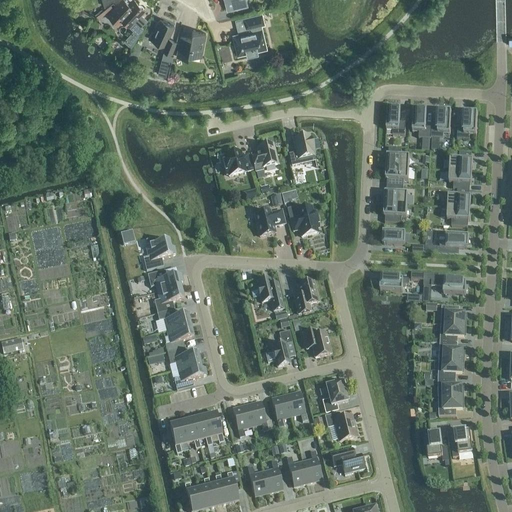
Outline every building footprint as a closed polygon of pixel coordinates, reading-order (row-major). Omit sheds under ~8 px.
[(122,0),(107,16),(118,26),(122,21),(130,28),(134,24),(140,29),(147,21),(141,15),(145,11),(133,0),(128,5),(122,0)] [(224,0),(227,10),(247,5),(245,0),(224,0)] [(259,30),(258,26),(263,25),(261,15),(236,21),(239,35),(233,36),(235,46),(237,46),(237,54),(233,54),(233,55),(246,54),(247,56),(257,53),(257,52),(266,48),(263,40),(261,30),(259,30)] [(168,39),(174,27),(159,21),(155,28),(156,29),(154,33),(152,32),(148,39),(164,47),(162,51),(172,56),(176,43),(168,39)] [(201,58),(205,34),(192,32),(190,39),(180,37),(176,57),(187,60),(188,56),(201,58)] [(158,75),(168,77),(173,59),(163,57),(158,75)] [(405,138),(405,124),(401,124),(401,111),(400,111),(400,110),(388,110),(387,132),(393,132),(393,137),(405,138)] [(431,141),(431,139),(432,126),(427,126),(428,112),(414,111),(412,133),(419,134),(419,140),(431,141)] [(432,126),(431,139),(443,140),(443,135),(450,136),(451,113),(437,112),(436,126),(432,126)] [(476,137),(477,115),(463,114),(463,127),(458,127),(457,141),(469,142),(469,137),(476,137)] [(295,154),(288,156),(291,168),(299,166),(316,162),(315,158),(314,157),(315,157),(311,138),(310,137),(292,141),(295,154)] [(257,180),(263,178),(261,172),(263,172),(262,170),(278,166),(273,146),(257,150),(259,158),(252,160),(257,180)] [(386,169),(409,171),(409,158),(401,158),(401,151),(389,151),(388,157),(387,157),(386,169)] [(242,160),(240,154),(224,158),(224,160),(222,160),(226,177),(228,176),(229,178),(252,172),(249,158),(242,160)] [(450,173),(472,174),(473,162),(471,162),(471,155),(459,154),(459,161),(450,160),(450,173)] [(408,182),(409,171),(386,169),(386,181),(387,181),(387,188),(403,189),(403,182),(408,182)] [(471,185),(472,174),(450,173),(449,184),(453,184),(453,191),(469,192),(470,185),(471,185)] [(403,195),(403,189),(387,188),(386,194),(385,194),(384,206),(407,207),(407,195),(403,195)] [(92,198),(91,191),(83,193),(84,200),(92,198)] [(469,199),(469,192),(453,191),(452,197),(448,197),(448,210),(470,211),(471,199),(469,199)] [(246,194),(247,201),(258,198),(257,192),(246,194)] [(292,204),(292,202),(290,194),(287,195),(282,196),(283,201),(285,206),(292,204)] [(270,199),(273,209),(282,207),(280,196),(270,199)] [(406,219),(407,207),(384,206),(384,218),(385,218),(385,224),(401,225),(402,219),(406,219)] [(313,213),(312,208),(297,212),(296,208),(287,210),(293,234),(299,233),(300,240),(319,235),(318,231),(320,230),(315,212),(313,213)] [(469,222),(470,211),(448,210),(447,221),(452,222),(451,228),(468,229),(468,222),(469,222)] [(286,227),(282,212),(271,214),(271,212),(253,216),(259,240),(276,236),(275,229),(286,227)] [(132,238),(131,232),(119,235),(122,247),(128,245),(127,240),(132,238)] [(405,248),(406,235),(383,234),(383,242),(384,242),(384,246),(405,248)] [(468,246),(469,239),(446,237),(446,244),(440,244),(440,250),(466,251),(467,246),(468,246)] [(155,239),(146,242),(147,247),(144,248),(147,259),(143,260),(146,273),(163,269),(161,260),(172,257),(175,256),(173,249),(171,249),(169,242),(156,245),(155,239)] [(155,288),(156,295),(181,288),(180,284),(184,284),(182,276),(166,280),(164,272),(147,277),(150,289),(155,288)] [(423,282),(422,304),(430,304),(431,288),(444,289),(443,295),(466,297),(466,284),(438,283),(439,277),(424,276),(423,282)] [(409,287),(409,281),(382,280),(382,285),(380,285),(380,292),(402,294),(403,287),(409,287)] [(271,287),(269,281),(256,284),(258,290),(257,290),(260,300),(261,305),(271,303),(273,313),(284,311),(277,285),(271,287)] [(313,284),(297,288),(300,297),(294,298),(298,316),(310,313),(309,307),(318,304),(313,284)] [(181,288),(156,295),(158,302),(154,303),(157,315),(174,311),(172,303),(184,301),(181,288)] [(437,313),(437,306),(427,305),(426,313),(437,313)] [(441,326),(466,328),(466,321),(465,320),(465,316),(459,316),(459,309),(442,308),(441,326)] [(166,334),(191,327),(188,316),(176,319),(174,311),(157,315),(159,322),(164,321),(164,322),(163,322),(166,334)] [(282,330),(289,328),(288,320),(280,322),(282,330)] [(466,335),(466,328),(441,326),(440,345),(457,346),(458,339),(464,339),(464,335),(466,335)] [(167,354),(184,350),(182,342),(194,339),(191,327),(166,334),(169,345),(165,346),(167,354)] [(316,338),(315,332),(303,335),(306,348),(312,347),(315,360),(330,356),(325,335),(316,338)] [(273,353),(273,354),(265,356),(267,365),(275,363),(275,364),(276,364),(277,369),(290,366),(289,360),(295,358),(289,333),(279,336),(281,346),(272,348),(273,353)] [(3,356),(23,352),(21,340),(1,345),(3,356)] [(457,352),(457,346),(440,345),(439,363),(464,364),(465,357),(463,357),(463,352),(457,352)] [(176,372),(201,366),(198,354),(186,357),(184,350),(167,354),(170,367),(174,366),(176,372)] [(156,366),(164,364),(162,356),(155,358),(156,366)] [(464,371),(464,364),(439,363),(438,381),(456,382),(456,376),(462,376),(462,371),(464,371)] [(201,366),(176,372),(178,379),(173,380),(176,393),(194,388),(192,381),(207,377),(205,369),(202,370),(201,366)] [(456,388),(456,382),(438,381),(438,400),(464,400),(463,393),(462,393),(462,388),(456,388)] [(337,385),(337,384),(330,386),(330,387),(326,388),(329,401),(322,403),(326,416),(338,413),(336,407),(347,404),(345,396),(346,396),(346,395),(345,395),(342,384),(337,385)] [(285,398),(291,419),(300,417),(302,424),(307,423),(300,395),(285,398)] [(281,421),(291,419),(285,398),(271,402),(278,430),(283,429),(281,421)] [(464,400),(438,400),(439,419),(456,418),(456,412),(462,412),(462,407),(464,407),(464,400)] [(247,408),(252,429),(261,427),(263,434),(268,433),(261,405),(247,408)] [(242,431),(252,429),(247,408),(232,412),(239,440),(244,439),(242,431)] [(340,420),(339,414),(324,418),(327,430),(336,428),(340,444),(356,440),(350,418),(340,420)] [(205,419),(210,440),(217,438),(219,445),(224,444),(216,416),(205,419)] [(212,447),(210,440),(205,419),(193,422),(198,442),(205,441),(207,448),(212,447)] [(321,419),(313,421),(316,433),(324,431),(321,419)] [(200,450),(198,442),(193,422),(181,425),(186,446),(193,444),(195,451),(200,450)] [(179,447),(186,446),(181,425),(169,428),(176,456),(181,455),(179,447)] [(453,460),(459,459),(459,456),(473,455),(470,434),(456,435),(457,447),(451,448),(453,460)] [(441,449),(440,437),(425,439),(428,460),(442,458),(442,463),(449,463),(447,448),(441,449)] [(276,446),(274,438),(268,440),(270,448),(276,446)] [(243,454),(241,447),(235,448),(237,456),(243,454)] [(279,456),(277,448),(270,450),(272,458),(279,456)] [(354,458),(352,450),(330,456),(333,470),(341,468),(342,469),(344,478),(352,476),(352,475),(365,472),(361,456),(354,458)] [(302,465),(308,486),(322,482),(315,454),(310,455),(312,463),(302,465)] [(191,467),(189,460),(183,462),(184,469),(191,467)] [(308,486),(302,465),(293,467),(291,460),(286,461),(293,489),(308,486)] [(263,475),(269,496),(283,492),(276,464),(271,465),(273,472),(263,475)] [(269,496),(263,475),(254,477),(252,470),(247,471),(254,499),(269,496)] [(240,489),(236,473),(231,475),(235,490),(240,489)] [(181,480),(180,474),(173,475),(174,482),(181,480)] [(221,485),(227,506),(238,503),(235,490),(231,475),(226,476),(228,483),(221,485)] [(227,506),(221,485),(220,478),(215,479),(217,486),(210,488),(215,509),(227,506)] [(215,509),(210,488),(208,481),(203,482),(205,489),(198,491),(203,511),(215,509)] [(202,511),(203,511),(198,491),(191,493),(189,485),(184,487),(190,511),(202,511)]
